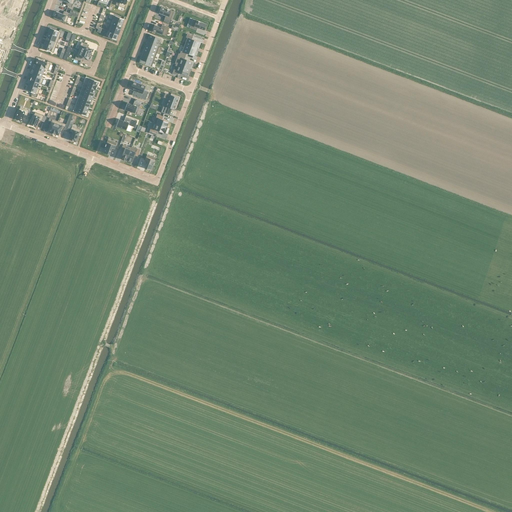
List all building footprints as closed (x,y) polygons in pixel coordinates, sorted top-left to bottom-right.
[(117,0),(116,5),(125,8),(127,0),(117,0)] [(13,1),(11,6),(19,9),(21,4),(13,1)] [(11,6),(9,11),(17,15),(19,9),(11,6)] [(161,7),(159,13),(166,16),(165,18),(167,19),(170,20),(174,11),(161,7)] [(56,11),(54,17),(67,22),(70,13),(64,11),(63,14),(56,11)] [(113,16),(111,21),(122,25),(124,20),(113,16)] [(193,19),(190,28),(197,30),(198,28),(204,30),(207,24),(193,19)] [(111,21),(109,26),(121,30),(122,25),(111,21)] [(155,25),(152,31),(166,36),(169,27),(162,24),(161,27),(155,25)] [(109,26),(107,31),(119,35),(121,30),(109,26)] [(0,32),(0,36),(3,37),(4,34),(10,37),(13,31),(3,27),(0,33),(0,32)] [(50,28),(48,33),(59,37),(61,32),(50,28)] [(107,31),(106,36),(117,40),(119,35),(107,31)] [(48,33),(46,38),(57,42),(59,37),(48,33)] [(150,34),(147,41),(160,46),(159,45),(161,39),(150,34)] [(187,38),(185,44),(197,49),(200,42),(192,39),(193,36),(187,34),(186,37),(187,38)] [(46,38),(44,43),(56,47),(57,42),(46,38)] [(147,41),(145,48),(157,53),(160,46),(147,41)] [(81,42),(78,50),(91,55),(93,49),(86,47),(87,44),(81,42)] [(44,43),(42,48),(54,53),(56,47),(44,43)] [(179,53),(186,56),(187,53),(195,56),(197,49),(185,44),(182,51),(181,51),(180,54),(179,53)] [(145,48),(142,55),(154,60),(157,53),(145,48)] [(78,50),(75,59),(81,61),(82,58),(88,60),(91,55),(78,50)] [(179,53),(175,63),(190,69),(192,62),(185,59),(186,56),(179,53)] [(142,55),(139,62),(152,67),(154,60),(142,55)] [(38,59),(36,65),(49,69),(51,64),(38,59)] [(176,64),(172,73),(178,76),(179,73),(187,76),(190,69),(175,63),(176,64)] [(36,65),(34,70),(43,73),(45,68),(49,69),(36,65)] [(34,70),(32,75),(44,79),(41,78),(43,73),(34,70)] [(32,75),(31,80),(42,84),(44,79),(32,75)] [(86,77),(84,82),(97,87),(99,81),(86,77)] [(31,80),(29,85),(40,89),(38,88),(39,83),(42,84),(31,80)] [(145,86),(133,81),(130,89),(135,90),(133,95),(144,99),(145,94),(143,93),(145,86)] [(84,82),(82,88),(95,93),(96,90),(97,87),(84,82)] [(29,85),(27,90),(32,92),(31,95),(37,97),(38,94),(40,89),(29,85)] [(82,88),(80,94),(93,98),(95,93),(82,88)] [(162,109),(161,112),(166,114),(169,107),(174,109),(179,98),(171,95),(165,93),(164,97),(169,99),(166,106),(164,105),(162,109)] [(80,94),(78,99),(90,104),(93,98),(80,94)] [(78,99),(75,105),(88,110),(90,104),(78,99)] [(127,103),(125,109),(137,114),(140,104),(134,102),(133,105),(127,103)] [(75,105),(73,111),(86,115),(88,110),(75,105)] [(20,106),(16,119),(22,121),(24,115),(27,116),(29,110),(20,106)] [(35,112),(30,124),(37,127),(39,120),(42,121),(42,120),(44,115),(35,112)] [(73,115),(70,114),(66,124),(64,129),(67,130),(69,125),(73,115)] [(153,122),(168,128),(168,127),(167,127),(169,122),(162,119),(163,116),(157,114),(154,122),(153,122)] [(119,119),(116,126),(126,130),(129,125),(135,127),(137,121),(125,117),(124,121),(119,119)] [(50,118),(47,124),(50,125),(48,131),(51,132),(50,132),(53,133),(58,121),(50,118)] [(58,121),(53,133),(56,134),(59,135),(61,129),(64,130),(64,129),(66,124),(58,121)] [(153,122),(150,130),(157,133),(158,130),(165,133),(168,128),(153,122)] [(72,126),(70,132),(73,133),(70,139),(76,142),(81,129),(72,126)] [(108,139),(103,152),(110,154),(112,148),(115,149),(117,143),(108,139)] [(124,151),(121,159),(127,161),(132,146),(131,147),(123,144),(121,150),(124,151)] [(132,146),(127,161),(127,160),(133,162),(135,155),(138,156),(140,149),(132,146)] [(147,154),(145,160),(148,161),(145,168),(151,170),(156,158),(147,154)]
